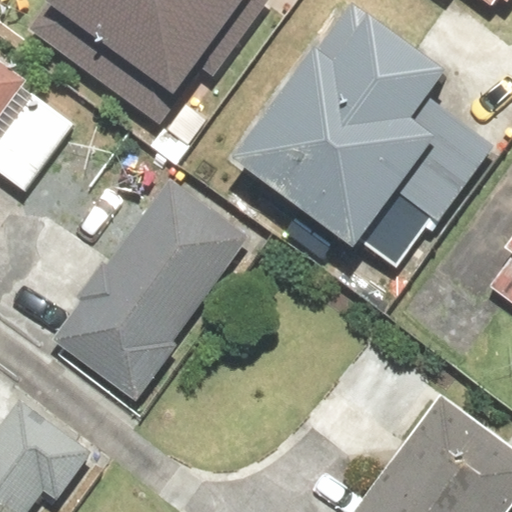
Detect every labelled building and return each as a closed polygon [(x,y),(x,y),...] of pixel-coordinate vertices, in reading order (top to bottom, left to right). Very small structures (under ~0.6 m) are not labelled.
[(50,0),(42,10),(171,107),(251,0),(50,0)] [(511,0),(445,0),(448,2),(449,0),(474,0),(502,19),(511,5),(511,0)] [(225,171),(347,264),(384,214),(427,247),(494,158),(430,110),(446,90),(344,13),(225,171)] [(20,89),(0,73),(0,184),(22,201),(75,130),(20,89)] [(48,344),(132,407),(251,249),(167,185),(48,344)] [(511,255),(485,294),(511,312),(511,255)] [(358,511),(511,511),(511,453),(440,401),(358,511)] [(0,511),(42,511),(46,509),(49,511),(58,511),(93,466),(17,409),(0,431),(0,511)]
